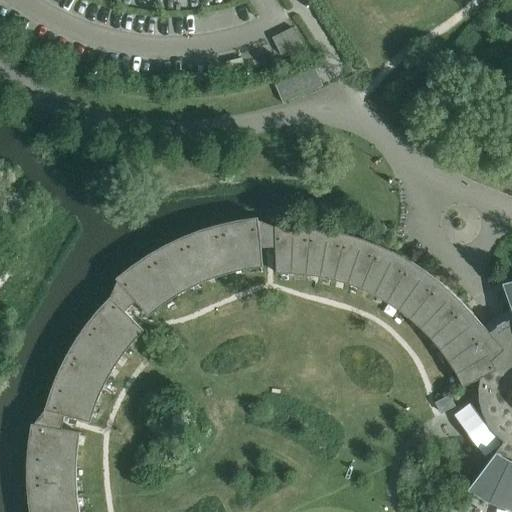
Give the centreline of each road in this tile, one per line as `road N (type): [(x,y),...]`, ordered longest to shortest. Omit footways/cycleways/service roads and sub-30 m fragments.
road 1 (unclassified): [(405,161),(355,101),(235,131),(141,133),(101,126),(0,69)]
road 2 (unclassified): [(405,161),(433,247),(481,256),(493,228),(477,203)]
